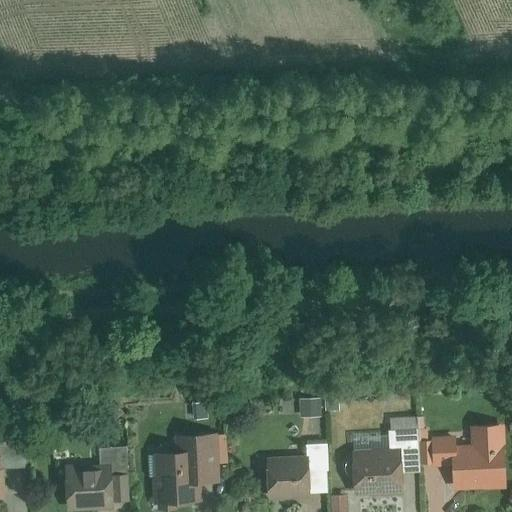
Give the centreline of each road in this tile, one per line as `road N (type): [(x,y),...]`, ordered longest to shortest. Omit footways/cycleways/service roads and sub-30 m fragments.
road 1 (unclassified): [(511,284),(0,310)]
road 2 (track): [(0,188),(511,169)]
